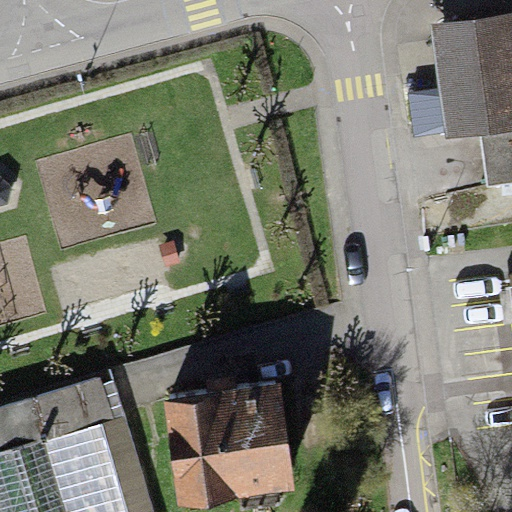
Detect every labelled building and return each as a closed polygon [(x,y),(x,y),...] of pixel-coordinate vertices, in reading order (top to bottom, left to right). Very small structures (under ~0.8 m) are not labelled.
[(443,131),(444,139),(480,135),(487,187),(511,183),(511,12),(430,23),(438,87),(409,91),(414,135),(443,131)] [(99,375),(0,405),(0,450),(99,421),(112,417),(101,384),(99,375)] [(152,511),(112,380),(101,384),(112,417),(99,421),(126,511),(152,511)] [(279,386),(164,401),(177,506),(293,491),(279,386)] [(126,511),(99,421),(0,450),(0,511),(126,511)]
